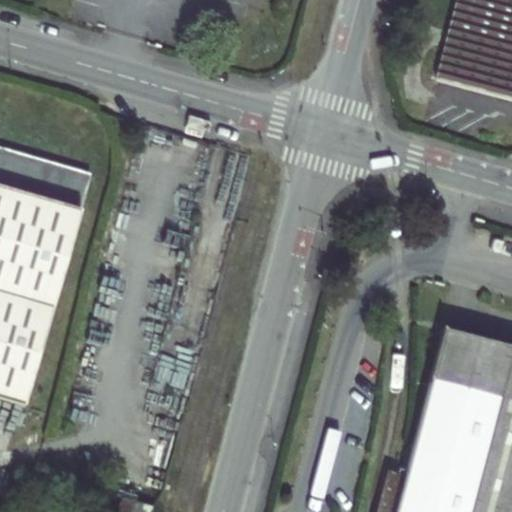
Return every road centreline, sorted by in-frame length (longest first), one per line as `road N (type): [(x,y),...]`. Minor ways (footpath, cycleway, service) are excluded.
road 1 (unclassified): [(323,135),(224,511)]
road 2 (unclassified): [(0,40),(323,135)]
road 3 (unclassified): [(323,135),(511,188)]
road 4 (unclassified): [(359,0),(323,135)]
